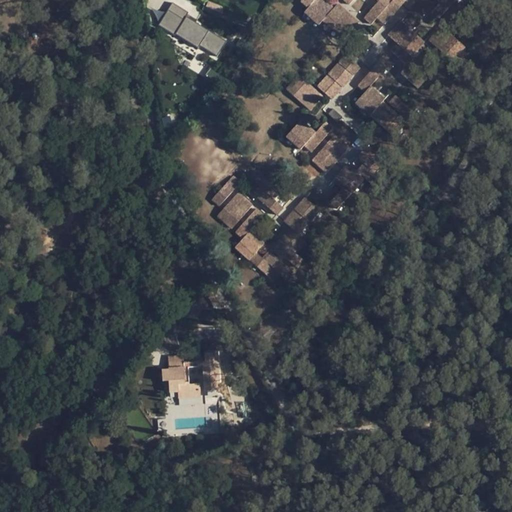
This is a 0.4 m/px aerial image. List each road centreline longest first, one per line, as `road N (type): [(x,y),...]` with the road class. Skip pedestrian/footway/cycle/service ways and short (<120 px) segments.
road 1 (residential): [(133,0),(168,186),(291,418),(329,511)]
road 2 (unknown): [(246,338),(403,235),(469,156),(511,58)]
road 3 (track): [(511,406),(479,424),(296,429)]
road 4 (track): [(511,474),(470,447),(427,454),(396,478),(374,511)]
